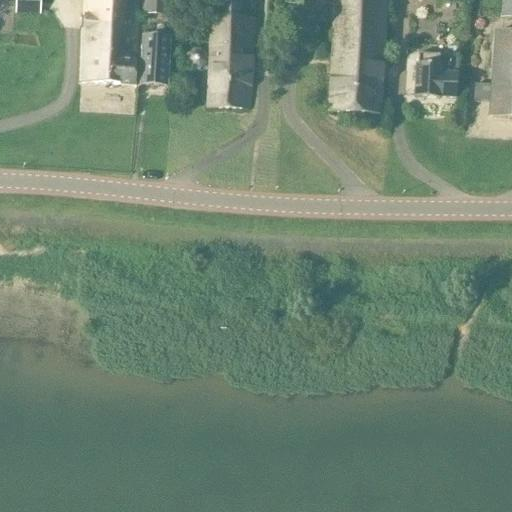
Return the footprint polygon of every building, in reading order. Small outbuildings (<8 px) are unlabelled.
[(38,14),(39,0),(16,0),(16,13),(38,14)] [(136,20),(136,0),(85,0),(84,31),(83,31),(81,57),(81,62),(80,84),(135,87),(136,61),(135,61),(137,20),(136,20)] [(167,17),(168,0),(143,0),(142,16),(167,17)] [(211,0),(208,93),(207,109),(248,111),(250,68),(254,0),(211,0)] [(379,116),(384,0),(334,0),(328,113),(379,116)] [(511,20),(511,0),(502,0),(500,20),(511,20)] [(25,77),(60,80),(64,29),(33,27),(28,26),(25,77)] [(166,88),(168,40),(169,28),(155,28),(155,39),(142,39),(140,87),(166,88)] [(511,35),(495,34),(491,87),(474,86),(473,103),(489,105),(488,119),(511,121),(511,35)] [(187,64),(192,69),(199,69),(204,65),(204,57),(199,52),(192,52),(188,57),(187,64)] [(413,99),(439,100),(455,100),(457,75),(440,74),(441,67),(439,66),(439,56),(418,55),(417,65),(415,65),(413,99)]
